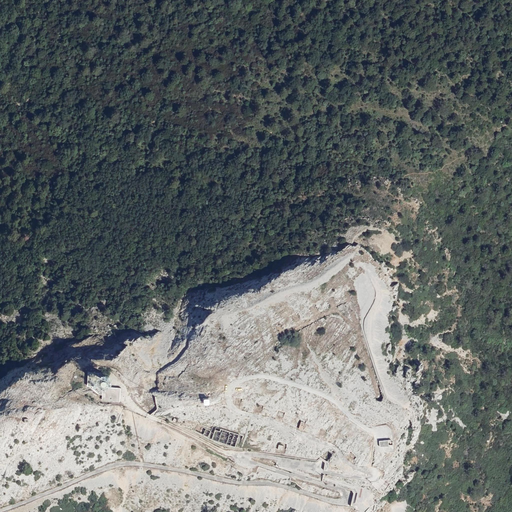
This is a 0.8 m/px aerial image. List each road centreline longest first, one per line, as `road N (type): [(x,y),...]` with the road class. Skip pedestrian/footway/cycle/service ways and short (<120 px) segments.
road 1 (unclassified): [(0,509),(127,463),(269,482),(340,502),(338,490),(241,458)]
road 2 (track): [(230,406),(229,386),(269,376),(332,398),(364,427),(386,433)]
road 3 (unknown): [(236,482),(214,447),(127,399)]
